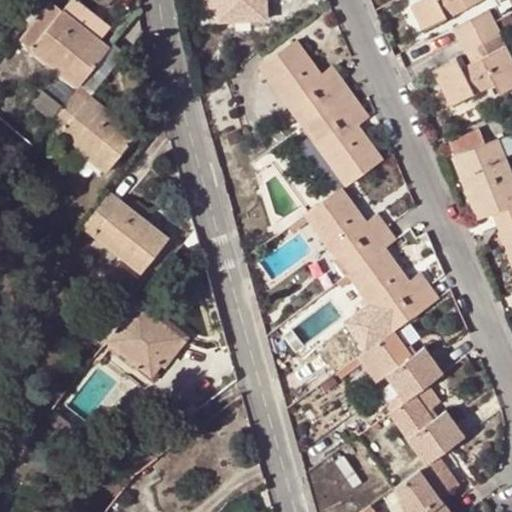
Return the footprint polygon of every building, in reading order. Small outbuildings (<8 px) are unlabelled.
[(51,0),(20,39),(79,85),(110,46),(101,39),(63,9),(51,0)] [(217,19),(220,19),(267,17),(265,0),(215,0),(216,4),(217,19)] [(472,4),(478,14),(488,9),(496,5),(493,0),(418,0),(410,4),(423,28),(439,21),(472,4)] [(452,28),(478,14),(472,4),(439,21),(444,31),(452,28)] [(495,21),(488,9),(478,14),(452,28),(458,40),(495,21)] [(500,92),(511,86),(511,55),(495,21),(458,40),(464,52),(477,46),(482,57),(462,67),(457,58),(433,69),(450,104),(495,82),(500,92)] [(303,122),(349,88),(332,65),(318,75),(293,40),(261,65),(303,122)] [(355,125),(368,114),(349,88),(303,122),(346,183),(380,158),(355,125)] [(43,89),(33,102),(53,118),(63,106),(43,89)] [(138,132),(91,94),(87,99),(75,90),(63,106),(53,118),(65,127),(60,133),(107,170),(138,132)] [(479,217),(494,211),(500,225),(511,219),(511,179),(496,138),(484,142),(478,128),(449,140),(479,217)] [(307,211),(311,218),(352,274),(385,251),(381,244),(394,234),(377,212),(363,220),(339,188),(317,203),(307,211)] [(83,223),(120,253),(125,247),(145,264),(168,235),(110,190),(83,223)] [(293,231),(311,218),(307,211),(288,224),(293,231)] [(511,219),(500,225),(511,255),(511,219)] [(145,264),(125,247),(120,253),(141,269),(145,264)] [(417,274),(407,281),(385,251),(352,274),(355,279),(392,331),(394,329),(435,299),(417,274)] [(355,279),(352,274),(338,284),(341,289),(355,279)] [(138,300),(108,337),(153,373),(184,335),(138,300)] [(392,331),(367,349),(386,375),(405,400),(416,392),(428,383),(443,372),(424,346),(413,355),(394,329),(392,331)] [(112,346),(106,341),(93,357),(99,362),(112,346)] [(386,375),(367,349),(362,353),(357,356),(376,382),(386,375)] [(435,416),(446,408),(428,383),(416,392),(435,416)] [(438,453),(465,434),(446,408),(435,416),(416,392),(405,400),(388,412),(426,463),(433,457),(438,453)] [(149,410),(135,428),(152,441),(170,428),(149,410)] [(452,472),(438,453),(433,457),(426,463),(420,467),(394,486),(412,511),(452,511),(441,495),(454,486),(446,476),(452,472)] [(446,476),(454,486),(459,482),(452,472),(446,476)]
